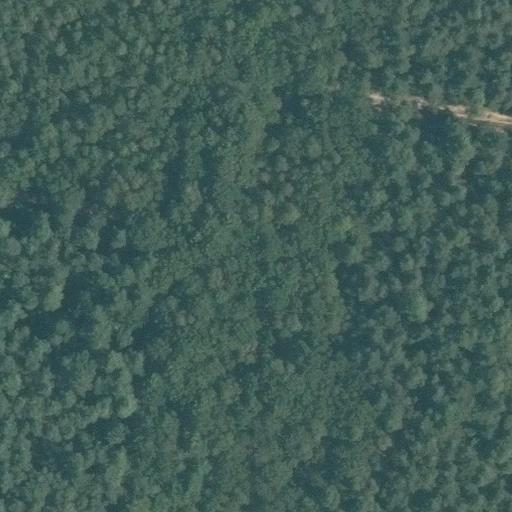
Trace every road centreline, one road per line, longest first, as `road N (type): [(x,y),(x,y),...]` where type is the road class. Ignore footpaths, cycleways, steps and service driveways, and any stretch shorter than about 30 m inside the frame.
road 1 (track): [(191,0),(119,511)]
road 2 (track): [(511,134),(282,91),(180,82)]
road 3 (track): [(0,180),(158,219)]
